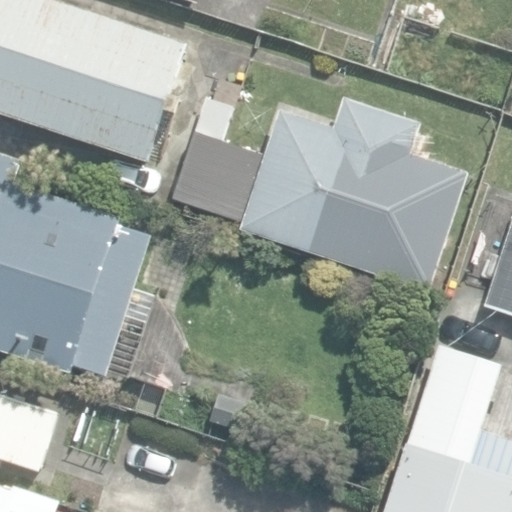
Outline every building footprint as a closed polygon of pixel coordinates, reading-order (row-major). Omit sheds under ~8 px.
[(0,0),(0,112),(153,164),(192,47),(53,0),(0,0)] [(210,99),(198,130),(227,139),(257,61),(216,45),(205,74),(224,82),(216,101),(210,99)] [(308,77),(259,61),(248,93),(297,109),(308,77)] [(241,232),(426,294),(466,178),(413,160),(425,123),(348,97),(337,128),(282,109),(241,232)] [(176,199),(244,222),(266,154),(198,132),(176,199)] [(77,367),(110,377),(154,238),(121,227),(124,218),(18,185),(26,161),(0,152),(0,350),(75,374),(77,367)] [(511,230),(488,308),(511,316),(511,230)] [(511,511),(511,439),(483,431),(503,367),(439,346),(386,511),(511,511)] [(0,452),(46,467),(64,411),(0,390),(0,452)] [(222,391),(212,420),(265,437),(275,408),(222,391)] [(17,491),(0,485),(0,511),(60,511),(64,502),(19,487),(17,491)]
